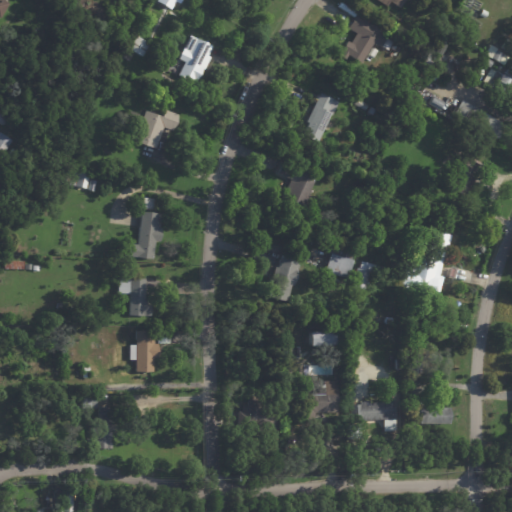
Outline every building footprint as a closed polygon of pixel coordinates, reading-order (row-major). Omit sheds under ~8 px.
[(10,5),(1,20),(0,19),(0,0),(11,0),(9,4),(10,5)] [(398,8),(402,0),(374,0),(375,0),(385,7),(388,2),(398,8)] [(390,49),(387,53),(375,45),(359,67),(348,59),(345,63),(336,57),(347,42),(350,44),(356,35),(347,28),(355,16),(380,33),(379,34),(393,44),(390,49)] [(419,33),(429,39),(426,44),(416,38),(419,33)] [(127,49),(140,56),(147,43),(134,36),(127,49)] [(210,47),(211,48),(206,58),(208,59),(203,69),(201,69),(193,84),(187,80),(186,82),(177,77),(184,63),(177,60),(188,37),(210,47)] [(511,56),(500,49),(506,39),(511,42),(511,56)] [(444,50),(440,57),(433,53),(439,43),(446,47),(444,50)] [(484,56),(490,46),(496,50),(495,52),(507,59),(503,67),(484,56)] [(122,48),(132,54),(127,63),(117,56),(122,48)] [(433,54),(438,58),(425,73),(417,66),(430,51),(433,54)] [(486,59),(492,62),(489,68),(483,65),(486,59)] [(511,101),(483,84),(482,83),(490,70),(511,82),(511,101)] [(506,70),(511,73),(511,80),(503,75),(506,70)] [(323,122),(312,143),(298,136),(305,123),(303,122),(317,93),(335,102),(328,114),(327,114),(323,122)] [(438,110),(438,111),(428,104),(433,97),(443,104),(438,110)] [(367,106),(363,111),(353,105),(357,99),(367,106)] [(502,126),(504,127),(496,141),(453,116),(461,102),(502,126)] [(171,131),(162,128),(154,149),(133,141),(145,111),(161,118),(164,110),(178,116),(171,131)] [(129,112),(138,115),(136,123),(126,119),(129,112)] [(387,121),(384,127),(373,123),(375,116),(387,121)] [(0,135),(9,142),(0,155),(0,135)] [(291,146),(287,153),(278,149),(282,142),(291,146)] [(473,164),(480,167),(465,198),(444,188),(459,157),(473,164)] [(316,177),(304,203),(308,205),(304,213),(280,203),(290,181),(277,175),(283,162),(316,177)] [(68,186),(71,171),(87,175),(84,190),(68,186)] [(91,180),(95,182),(92,193),(87,191),(91,180)] [(139,199),(152,200),(151,211),(138,209),(139,199)] [(140,213),(159,215),(157,230),(159,230),(158,243),(153,242),(151,260),(123,257),(124,244),(136,245),(140,213)] [(446,234),(429,232),(427,255),(444,257),(446,234)] [(355,252),(352,260),(330,253),(332,244),(355,252)] [(271,279),(274,269),(276,270),(277,268),(278,268),(279,265),(277,265),(279,260),(280,260),(281,256),(296,261),(295,266),(297,267),(292,288),(289,287),(285,304),(265,299),(269,284),(274,286),(275,282),(271,281),(271,279)] [(330,257),(351,263),(346,280),(323,273),(328,256),(330,257)] [(436,262),(433,276),(442,278),(438,293),(433,292),(432,295),(400,287),(405,270),(414,273),(416,266),(417,267),(419,258),(436,262)] [(366,281),(363,292),(351,289),(356,269),(359,270),(360,262),(386,269),(384,277),(368,273),(366,281)] [(142,282),(142,301),(144,301),(144,306),(149,306),(148,317),(127,316),(128,295),(116,294),(116,280),(142,280),(142,282)] [(412,308),(405,306),(407,298),(413,300),(412,308)] [(155,345),(156,345),(156,359),(152,359),(152,372),(135,373),(135,353),(130,353),(130,347),(135,347),(135,333),(152,332),(152,345),(155,345)] [(168,332),(168,344),(156,344),(155,332),(168,332)] [(315,348),(307,349),(307,335),(332,334),(332,337),(335,337),(335,341),(332,341),(333,348),(315,348)] [(420,375),(406,376),(406,360),(419,360),(420,375)] [(333,375),(309,375),(309,366),(333,366),(333,375)] [(336,413),(336,414),(314,415),(315,423),(297,424),(297,405),(304,405),(303,393),(309,393),(309,383),(335,383),(336,413)] [(95,410),(81,409),(81,396),(96,396),(95,410)] [(277,410),(275,434),(249,432),(249,429),(237,429),(238,412),(245,412),(246,401),(259,402),(259,409),(277,410)] [(383,430),(382,419),(350,421),(349,404),(392,401),(394,429),(383,430)] [(434,410),(448,410),(448,426),(418,427),(418,421),(416,421),(416,418),(409,418),(409,403),(419,403),(419,410),(427,409),(427,408),(434,408),(434,410)] [(115,416),(114,434),(110,434),(109,451),(91,450),(92,423),(96,423),(97,410),(115,411),(115,416)] [(360,440),(348,441),(348,426),(359,425),(360,440)] [(78,511),(52,511),(52,504),(60,504),(60,485),(68,485),(69,511),(78,511)] [(88,490),(89,509),(82,509),(81,490),(88,490)]
